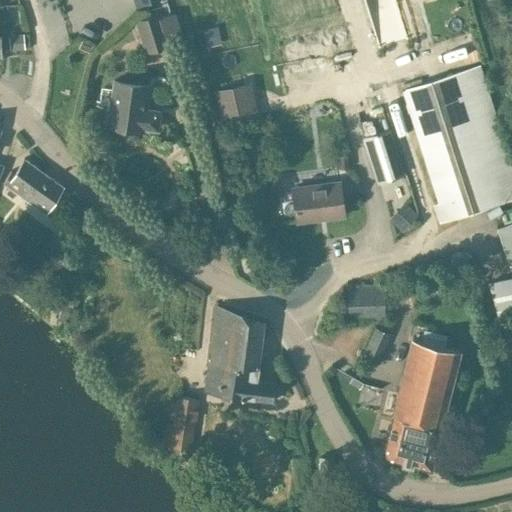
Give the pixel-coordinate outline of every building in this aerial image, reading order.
[(170,45),(160,11),(135,19),(145,53),(170,45)] [(23,33),(9,34),(9,49),(24,49),(24,48),(23,34),(23,33)] [(511,161),(480,63),(402,88),(438,204),(443,220),(511,197),(511,161)] [(161,110),(146,108),(149,83),(114,78),(112,98),(108,98),(107,107),(110,107),(108,125),(159,131),(161,110)] [(391,129),(364,138),(378,182),(405,173),(391,129)] [(254,137),(242,140),(244,149),(256,146),(254,137)] [(348,155),(338,156),(340,169),(350,168),(348,155)] [(24,198),(43,171),(27,159),(16,174),(12,171),(4,183),(24,198)] [(64,186),(43,171),(24,198),(45,212),(64,186)] [(293,186),(297,216),(327,211),(328,216),(345,214),(340,180),(293,186)] [(406,207),(391,223),(400,232),(415,216),(406,207)] [(511,221),(497,226),(510,265),(511,263),(511,221)] [(56,224),(52,247),(65,249),(68,226),(56,224)] [(51,249),(50,264),(67,265),(68,250),(51,249)] [(511,313),(511,274),(489,281),(499,317),(511,313)] [(386,319),(383,282),(346,283),(348,320),(386,319)] [(264,317),(217,303),(206,389),(274,399),(276,384),(257,381),(264,317)] [(373,325),(361,357),(379,364),(391,332),(373,325)] [(392,415),(441,428),(461,349),(412,337),(392,415)] [(191,448),(199,398),(177,394),(176,399),(169,397),(166,414),(174,415),(173,423),(165,422),(162,444),(191,448)] [(431,468),(441,428),(392,415),(382,456),(431,468)] [(335,478),(333,455),(319,456),(322,479),(335,478)]
